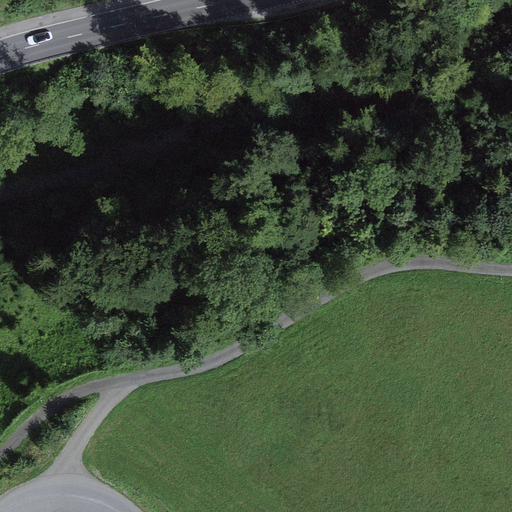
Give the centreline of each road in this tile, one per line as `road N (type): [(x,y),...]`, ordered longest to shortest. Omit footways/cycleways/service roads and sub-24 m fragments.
road 1 (track): [(511,269),(378,266),(233,355),(121,387)]
road 2 (secondary): [(236,0),(0,57)]
road 3 (track): [(121,387),(46,500)]
